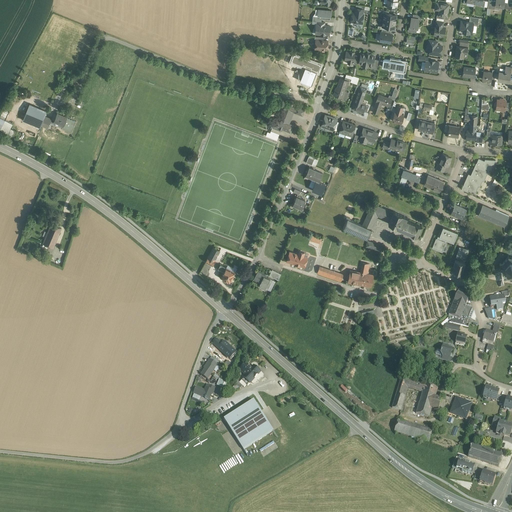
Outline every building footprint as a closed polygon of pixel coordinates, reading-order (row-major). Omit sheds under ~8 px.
[(387,0),(387,4),(387,8),(396,9),(397,5),(398,1),(397,1),(397,0),(387,0)] [(495,1),(488,0),(486,14),(489,15),(490,9),(493,9),(495,1)] [(504,0),(495,0),(494,9),(499,10),(499,7),(503,7),(504,7),(504,0)] [(449,5),(436,3),(435,9),(439,10),(439,15),(444,16),(447,16),(449,5)] [(331,11),(318,9),(318,15),(318,16),(318,18),(321,19),(330,19),(330,16),(331,11)] [(354,13),(352,13),(351,21),(354,22),(355,23),(357,23),(358,22),(362,23),(363,14),(362,14),(354,13)] [(396,15),(384,13),(383,20),(395,22),(396,15),(397,15),(396,15)] [(479,18),(470,16),(469,22),(473,23),(473,25),(477,26),(479,18)] [(412,17),(411,17),(410,26),(409,26),(408,30),(413,31),(413,30),(416,31),(417,28),(419,19),(419,18),(412,17)] [(395,22),(383,20),(382,26),(394,28),(395,22)] [(443,22),(436,21),(434,35),(436,35),(436,36),(440,37),(441,36),(444,37),(445,27),(442,27),(443,22)] [(469,22),(461,21),(459,30),(463,30),(463,32),(469,33),(469,31),(472,32),(473,25),(473,23),(469,22)] [(317,25),(316,25),(316,30),(318,30),(318,34),(329,35),(329,31),(330,31),(330,26),(324,25),(317,25)] [(381,32),(380,32),(379,41),(391,43),(392,34),(390,34),(381,32)] [(323,41),(316,40),(316,41),(315,41),(314,44),(314,45),(315,47),(315,48),(327,49),(328,41),(323,41)] [(437,41),(429,40),(428,47),(430,47),(429,53),(441,55),(442,46),(437,45),(437,41)] [(468,48),(456,46),(455,57),(463,58),(464,53),(467,54),(468,48)] [(349,51),(346,51),(344,60),(348,60),(347,63),(352,64),(353,62),(354,55),(355,52),(354,52),(354,51),(349,50),(349,51)] [(318,72),(321,61),(306,57),(291,53),(289,64),(304,69),(301,80),(312,84),(316,71),(318,72)] [(370,54),(366,53),(366,54),(361,54),(359,63),(363,63),(362,66),(368,67),(368,64),(371,64),(373,65),(373,59),(374,56),(370,55),(370,54)] [(401,60),(390,58),(390,60),(383,59),(382,66),(389,68),(388,70),(405,73),(407,63),(401,62),(401,60)] [(379,60),(373,59),(373,65),(371,64),(371,68),(377,69),(379,60)] [(434,61),(430,60),(430,61),(427,60),(426,60),(425,61),(424,70),(437,72),(438,62),(434,61)] [(475,69),(464,67),(463,76),(474,77),(475,73),(475,69)] [(506,67),(505,72),(505,73),(499,72),(497,80),(507,81),(507,79),(509,80),(510,74),(511,68),(506,67)] [(492,72),(481,71),(481,74),(483,74),(482,79),(491,80),(491,77),(492,73),(492,72)] [(340,78),(336,89),(335,89),(333,95),(342,98),(346,99),(349,91),(345,90),(349,81),(344,79),(340,78)] [(357,94),(355,101),(354,101),(352,108),(363,112),(363,111),(365,105),(361,103),(366,88),(360,86),(357,94)] [(388,98),(378,94),(372,112),(378,114),(382,103),(389,106),(392,99),(388,98)] [(506,101),(497,100),(497,102),(496,102),(495,103),(494,106),(495,107),(496,107),(496,109),(500,110),(501,111),(503,111),(505,110),(506,102),(506,101)] [(285,104),(282,112),(284,113),(281,120),(286,122),(290,111),(293,112),(295,112),(296,108),(292,107),(288,105),(285,104)] [(403,108),(397,105),(395,112),(392,121),(401,124),(404,115),(401,114),(403,108)] [(305,110),(297,107),(296,108),(295,112),(302,115),(304,112),(305,110)] [(0,116),(5,119),(9,111),(4,108),(0,116)] [(43,120),(44,116),(38,113),(39,111),(32,108),(27,120),(34,123),(36,117),(43,120)] [(67,118),(57,113),(53,122),(63,126),(67,118)] [(331,117),(325,115),(323,121),(321,125),(327,127),(331,117)] [(0,116),(0,131),(14,138),(17,132),(11,128),(13,124),(0,116)] [(46,123),(49,118),(44,116),(43,120),(36,117),(34,123),(48,128),(49,124),(46,123)] [(331,117),(327,127),(334,130),(337,119),(331,117)] [(67,118),(63,126),(62,128),(71,132),(75,122),(67,118)] [(286,122),(281,120),(275,118),(273,126),(271,130),(289,137),(294,125),(289,123),(286,122)] [(349,123),(343,121),(341,127),(339,132),(345,134),(349,123)] [(426,123),(425,123),(424,126),(423,131),(424,131),(429,132),(432,133),(435,123),(430,122),(430,124),(426,123)] [(355,125),(349,123),(345,134),(352,136),(353,132),(355,126),(355,125)] [(470,124),(469,130),(467,130),(466,140),(470,140),(470,139),(475,140),(476,131),(476,125),(470,124)] [(459,127),(449,125),(448,132),(448,135),(457,137),(459,127)] [(377,133),(363,128),(359,140),(366,143),(367,139),(375,142),(377,133)] [(502,136),(490,134),(490,137),(493,137),(492,143),(501,145),(502,136)] [(397,141),(391,139),(390,143),(388,148),(394,150),(395,148),(403,151),(406,143),(397,140),(397,141)] [(451,157),(442,154),(441,158),(439,159),(438,161),(439,162),(439,163),(446,165),(448,166),(451,157)] [(314,159),(309,157),(306,163),(312,165),(314,159)] [(476,163),(471,175),(468,174),(461,189),(468,192),(469,189),(476,192),(478,186),(480,187),(482,180),(484,181),(489,169),(491,170),(495,160),(485,159),(484,160),(478,158),(476,163)] [(446,165),(439,163),(437,168),(443,171),(446,165)] [(323,173),(309,167),(305,175),(316,180),(319,181),(323,173)] [(420,177),(403,171),(401,176),(418,182),(420,177)] [(444,182),(428,175),(423,185),(440,192),(444,182)] [(319,181),(316,180),(312,190),(321,193),(325,184),(319,181)] [(305,201),(296,197),(293,204),(302,208),(305,201)] [(407,217),(394,211),(393,213),(372,203),(366,217),(372,220),(376,211),(391,217),(388,223),(397,228),(398,227),(409,232),(409,233),(417,236),(422,226),(414,222),(413,223),(406,219),(407,217)] [(466,209),(455,204),(451,213),(458,216),(462,217),(466,209)] [(495,211),(482,205),(478,215),(504,226),(508,217),(508,216),(509,215),(499,211),(498,212),(495,210),(495,211)] [(371,229),(347,218),(343,227),(367,238),(371,229)] [(61,228),(51,224),(43,243),(53,247),(61,228)] [(436,238),(432,248),(442,252),(446,242),(445,242),(446,240),(453,243),(457,232),(443,227),(441,232),(440,232),(438,236),(439,236),(438,239),(436,238)] [(384,246),(368,241),(366,246),(382,251),(384,246)] [(214,247),(208,258),(214,261),(220,251),(214,247)] [(468,250),(460,247),(457,257),(458,257),(457,260),(463,261),(464,259),(465,259),(468,250)] [(298,255),(290,252),(287,261),(296,264),(295,264),(299,266),(300,265),(304,266),(307,257),(303,256),(304,253),(299,251),(298,255)] [(511,256),(509,256),(509,255),(507,255),(508,257),(503,262),(499,263),(500,267),(494,269),(496,276),(498,275),(499,276),(500,276),(501,276),(501,275),(501,274),(502,274),(503,275),(503,274),(504,278),(508,277),(511,277),(511,256)] [(457,260),(455,259),(452,270),(462,273),(465,262),(463,261),(457,260)] [(367,263),(362,262),(360,272),(350,270),(349,275),(348,275),(348,277),(348,278),(349,278),(348,282),(371,287),(373,275),(367,274),(369,267),(366,266),(367,263)] [(235,272),(220,264),(218,269),(224,272),(221,277),(224,279),(223,279),(224,280),(225,281),(226,281),(226,280),(229,282),(235,272)] [(332,271),(319,266),(317,273),(329,277),(332,271)] [(265,273),(258,270),(253,279),(260,282),(259,285),(268,289),(273,280),(264,275),(265,273)] [(272,270),(269,276),(278,280),(281,274),(272,270)] [(340,274),(332,271),(329,277),(338,280),(340,274)] [(448,318),(450,318),(449,319),(452,320),(454,319),(455,319),(455,317),(460,319),(461,316),(468,318),(472,308),(470,307),(471,304),(467,303),(469,298),(457,293),(449,314),(448,318)] [(502,296),(490,298),(491,301),(490,301),(491,307),(495,307),(495,305),(497,305),(497,306),(498,306),(498,310),(499,310),(503,309),(502,304),(505,303),(504,298),(504,295),(502,296)] [(453,324),(450,323),(444,328),(454,330),(454,329),(459,330),(459,331),(460,326),(453,325),(453,324)] [(492,332),(486,330),(483,340),(482,343),(487,344),(488,341),(494,343),(497,334),(497,333),(492,332)] [(464,335),(458,333),(456,342),(465,344),(465,345),(467,337),(464,336),(464,335)] [(229,346),(225,342),(222,345),(217,340),(214,344),(225,355),(226,355),(230,359),(232,356),(232,357),(233,356),(233,355),(235,353),(229,347),(229,346)] [(448,347),(443,345),(442,351),(441,351),(441,352),(441,353),(443,356),(442,360),(445,361),(446,357),(449,358),(452,349),(448,348),(448,347)] [(217,365),(210,360),(207,364),(208,365),(214,369),(217,365)] [(233,368),(226,363),(224,366),(231,371),(233,368)] [(254,366),(252,368),(250,366),(249,367),(246,364),(240,370),(245,375),(243,378),(244,378),(239,383),(243,386),(244,388),(246,385),(247,386),(250,383),(251,382),(253,384),(257,381),(259,381),(259,379),(263,376),(260,372),(254,366)] [(208,365),(201,375),(208,379),(215,369),(214,369),(208,365)] [(424,385),(401,378),(392,408),(401,411),(405,397),(402,396),(405,385),(423,390),(424,385)] [(217,386),(225,388),(227,382),(218,380),(217,386)] [(438,387),(431,385),(431,386),(424,384),(424,385),(423,390),(422,392),(435,396),(438,387)] [(215,388),(209,386),(208,389),(206,388),(205,391),(196,388),(194,394),(201,397),(201,396),(205,398),(205,399),(209,400),(212,394),(213,395),(215,388)] [(499,392),(486,388),(483,397),(496,401),(498,395),(499,392)] [(435,396),(422,392),(416,413),(429,417),(432,409),(435,396)] [(442,398),(435,396),(432,409),(438,411),(442,398)] [(456,399),(451,414),(465,419),(471,405),(456,399)] [(254,401),(233,414),(232,413),(223,419),(231,430),(260,411),(254,401)] [(260,411),(231,430),(243,450),(273,431),(260,411)] [(501,419),(495,417),(492,426),(498,428),(499,422),(500,422),(501,419)] [(432,430),(398,420),(394,432),(429,443),(432,430)] [(511,425),(500,422),(499,422),(498,428),(496,433),(501,434),(500,436),(504,437),(505,435),(510,437),(511,429),(511,425)] [(273,442),(260,451),(260,452),(274,443),(273,442)] [(498,453),(472,444),(468,457),(494,465),(498,453)] [(498,453),(494,465),(498,467),(503,455),(502,455),(498,453)] [(470,464),(465,462),(465,463),(459,461),(456,469),(462,471),(462,472),(472,475),(472,474),(474,468),(475,466),(469,464),(470,464)] [(496,476),(483,472),(481,475),(480,481),(492,486),(496,476)]
